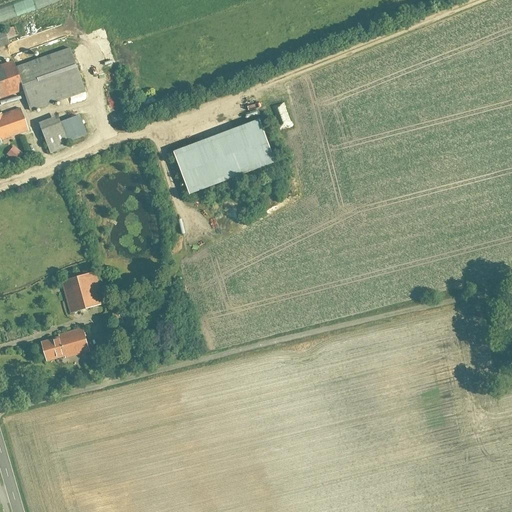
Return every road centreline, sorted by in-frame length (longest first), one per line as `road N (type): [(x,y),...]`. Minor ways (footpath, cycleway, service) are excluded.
road 1 (track): [(0,412),(487,283)]
road 2 (track): [(486,0),(243,94)]
